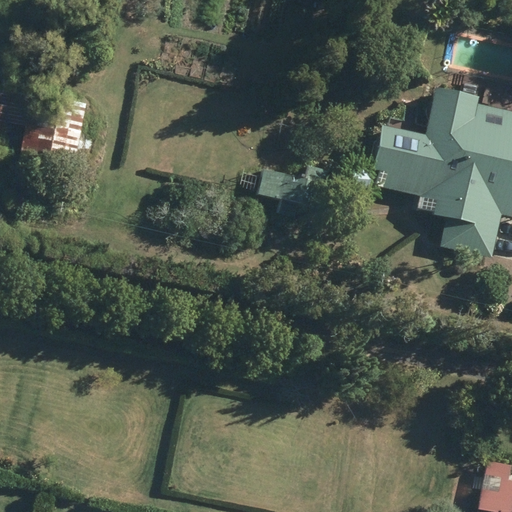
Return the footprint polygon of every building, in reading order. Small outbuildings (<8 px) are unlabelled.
[(263,0),(240,0),(235,31),(258,35),(263,0)] [(507,214),(510,198),(511,198),(511,115),(468,105),(469,96),(426,88),(416,139),(372,128),(365,163),(378,166),(375,182),(431,195),(428,212),(446,216),(440,242),(486,253),(494,211),(507,214)] [(0,146),(40,154),(39,160),(68,165),(79,104),(0,89),(0,146)] [(277,197),(274,212),(287,215),(289,203),(315,208),(319,185),(322,171),(302,167),(300,179),(258,170),(254,192),(277,197)] [(358,169),(343,168),(342,189),(357,190),(358,169)] [(501,480),(503,467),(479,463),(471,510),(481,511),(511,511),(511,478),(511,479),(511,482),(501,480)]
